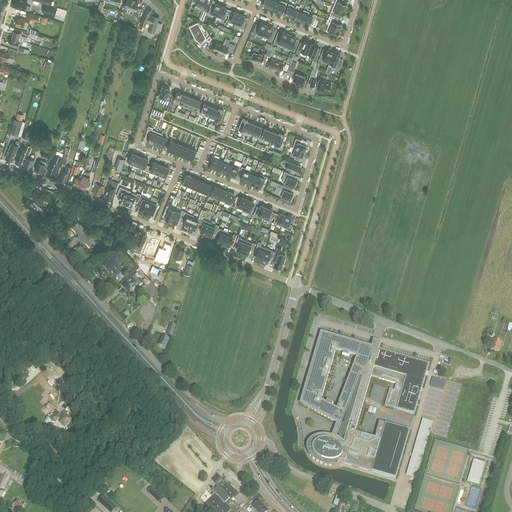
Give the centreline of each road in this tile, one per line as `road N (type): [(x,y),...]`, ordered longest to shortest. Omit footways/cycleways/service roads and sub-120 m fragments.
road 1 (secondary): [(228,433),(196,415),(61,266)]
road 2 (unclassified): [(296,284),(511,371)]
road 3 (residential): [(197,170),(296,209),(316,138),(295,129)]
road 4 (unclassified): [(254,437),(270,443),(294,472),(394,511)]
road 5 (residential): [(337,134),(296,284)]
road 6 (residential): [(296,284),(154,227)]
road 7 (residential): [(179,83),(157,77),(137,145),(180,163)]
road 8 (residential): [(300,117),(184,71)]
